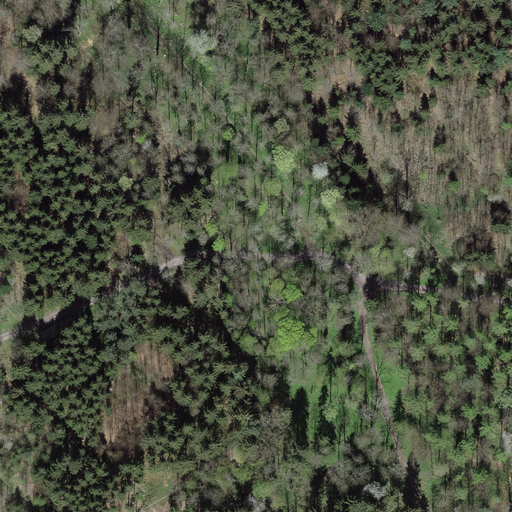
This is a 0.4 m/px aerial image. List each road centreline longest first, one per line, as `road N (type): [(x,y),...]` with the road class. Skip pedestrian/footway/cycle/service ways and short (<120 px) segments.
road 1 (track): [(0,337),(206,254),(320,256),(366,279),(511,301)]
road 2 (track): [(430,511),(405,468),(367,350),(366,279)]
